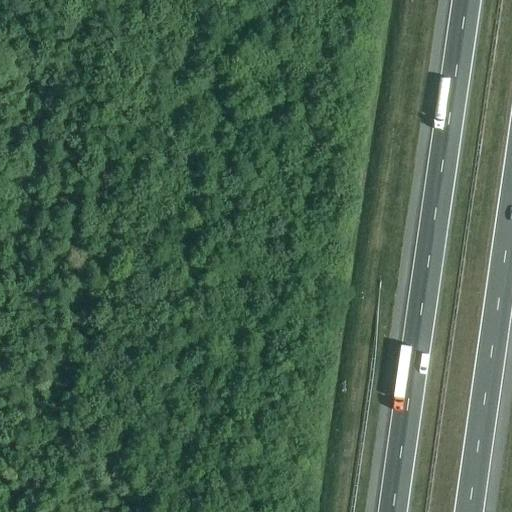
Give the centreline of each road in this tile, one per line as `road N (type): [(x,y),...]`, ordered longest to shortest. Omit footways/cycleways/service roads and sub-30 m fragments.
road 1 (motorway): [(467,0),(393,511)]
road 2 (motorway): [(469,511),(511,215)]
